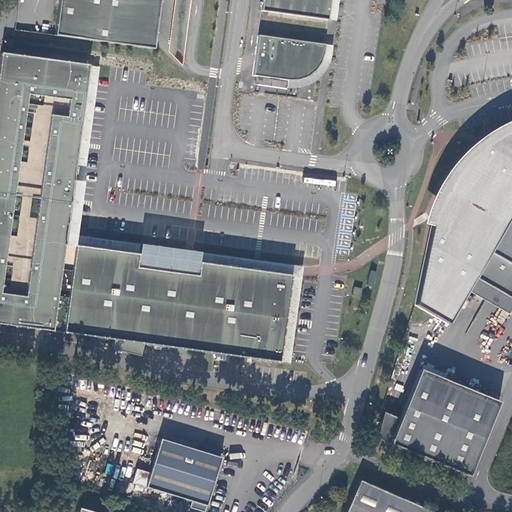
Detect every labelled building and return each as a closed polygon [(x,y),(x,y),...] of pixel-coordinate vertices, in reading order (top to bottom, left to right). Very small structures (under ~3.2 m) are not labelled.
[(60,0),(56,33),(155,47),(162,0),(60,0)] [(176,0),(169,49),(183,64),(192,0),(176,0)] [(265,0),(264,9),(330,18),(332,0),(265,0)] [(332,0),(330,18),(338,20),(340,0),(332,0)] [(327,43),(260,34),(254,74),(266,75),(290,79),(301,78),(310,74),(316,69),(321,63),(324,53),(327,43)] [(334,44),(327,43),(324,53),(321,63),(316,69),(310,74),(301,78),(290,79),(288,86),(293,86),(304,85),(312,82),(319,77),(324,72),(330,63),(333,52),(334,44)] [(0,321),(54,329),(242,353),(280,358),(291,273),(252,268),(203,262),(201,276),(136,267),(138,252),(66,242),(70,212),(74,182),(77,158),(83,115),(90,64),(2,52),(0,65),(0,321)] [(470,288),(476,276),(511,297),(511,125),(498,133),(480,145),(468,156),(453,172),(442,187),(437,198),(432,209),(428,218),(424,230),(432,232),(417,311),(446,327),(470,288)] [(377,271),(371,270),(368,284),(373,285),(377,271)] [(511,307),(511,297),(476,276),(470,288),(510,312),(511,307)] [(353,296),(361,297),(362,288),(354,287),(353,296)] [(500,402),(420,368),(401,417),(385,411),(376,437),(470,475),(500,402)] [(191,499),(189,506),(204,511),(218,463),(214,455),(161,438),(146,486),(191,499)] [(436,511),(361,479),(346,511),(436,511)]
